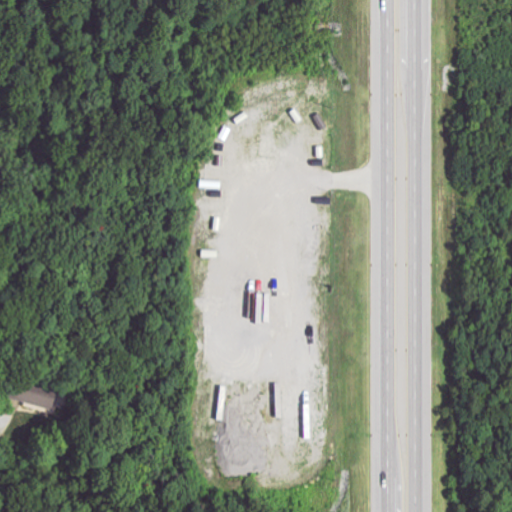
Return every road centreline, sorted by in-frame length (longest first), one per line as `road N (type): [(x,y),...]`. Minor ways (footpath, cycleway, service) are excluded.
road 1 (primary): [(413,511),(416,0)]
road 2 (primary): [(387,0),(388,511)]
